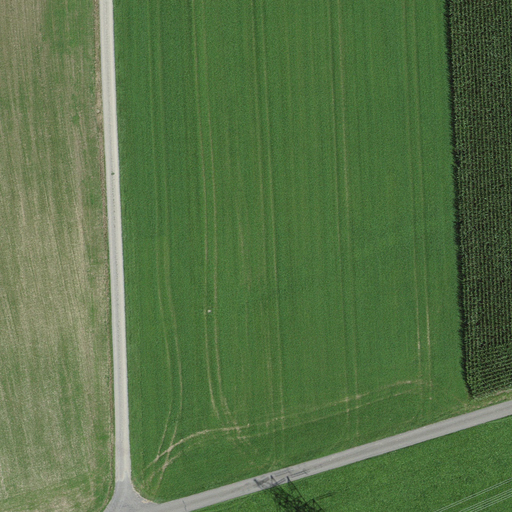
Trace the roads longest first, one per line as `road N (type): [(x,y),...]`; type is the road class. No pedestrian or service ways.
road 1 (track): [(127,511),(107,0)]
road 2 (unclassified): [(511,407),(164,511)]
